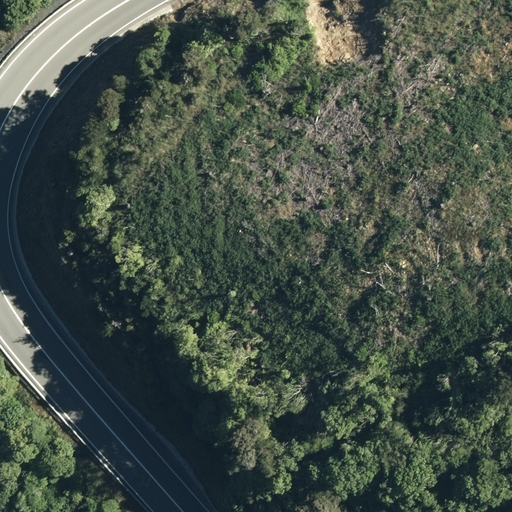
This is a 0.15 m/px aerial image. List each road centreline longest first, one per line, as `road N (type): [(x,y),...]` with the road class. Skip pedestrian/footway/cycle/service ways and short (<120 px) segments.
road 1 (trunk): [(0,258),(15,319),(50,371),(189,511)]
road 2 (trunk): [(123,0),(40,71),(0,156)]
